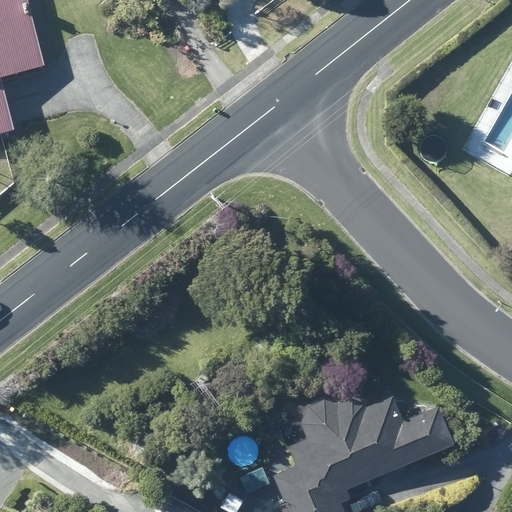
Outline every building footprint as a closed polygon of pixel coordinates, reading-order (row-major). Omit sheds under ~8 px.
[(0,0),(0,137),(16,133),(14,127),(2,79),(45,68),(27,0),(0,0)] [(296,367),(306,362),(301,350),(291,355),(296,367)] [(346,488),(392,468),(453,441),(437,404),(402,419),(392,394),(386,396),(369,404),(354,398),(340,404),(323,397),(309,404),(301,423),(307,438),(288,446),(296,464),(274,473),(290,511),(345,511),(342,501),(351,497),(346,488)] [(242,475),(249,493),(274,483),(267,465),(242,475)] [(221,506),(231,511),(235,511),(243,500),(230,492),(221,506)]
